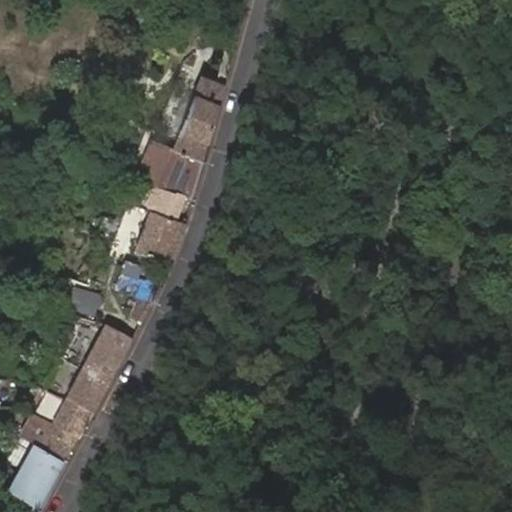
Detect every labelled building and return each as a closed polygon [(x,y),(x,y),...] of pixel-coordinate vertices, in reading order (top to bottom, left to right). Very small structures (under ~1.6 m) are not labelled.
[(192,202),(227,85),(202,76),(179,133),(172,148),(149,141),(137,177),(192,202)] [(185,222),(152,213),(137,254),(169,266),(185,222)] [(151,303),(160,283),(126,273),(117,292),(151,303)] [(102,293),(74,286),(68,310),(96,317),(102,293)] [(109,326),(84,372),(110,385),(119,370),(134,338),(109,326)] [(110,385),(84,372),(68,399),(94,413),(98,409),(100,406),(100,404),(104,397),(107,393),(110,385)] [(68,399),(54,425),(79,440),(94,413),(68,399)] [(18,434),(33,442),(66,461),(79,440),(54,425),(31,412),(18,434)] [(5,490),(39,509),(66,461),(33,442),(5,490)]
